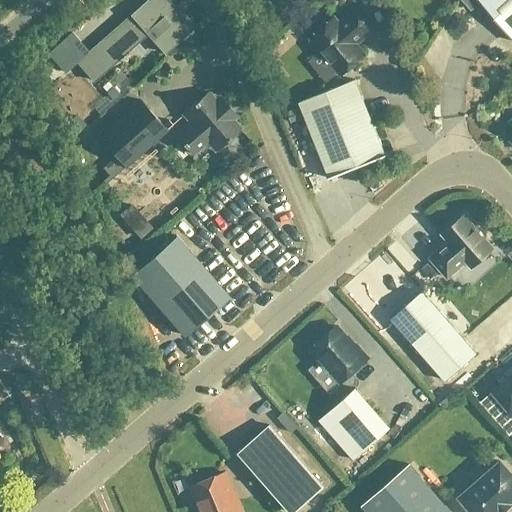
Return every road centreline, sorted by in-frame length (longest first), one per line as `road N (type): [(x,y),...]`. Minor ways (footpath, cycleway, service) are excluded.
road 1 (unclassified): [(94,480),(426,186),(476,171),(511,201)]
road 2 (unclassified): [(0,249),(94,480)]
